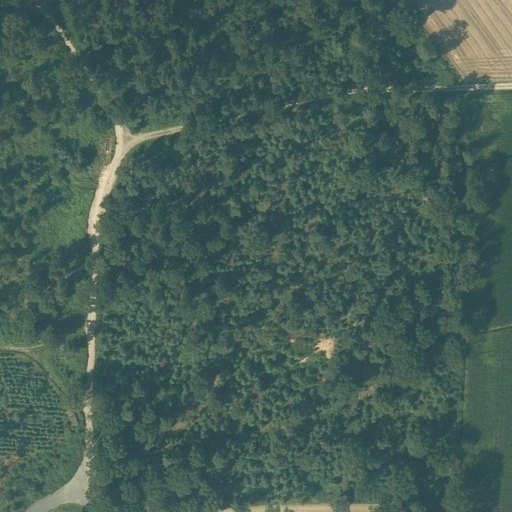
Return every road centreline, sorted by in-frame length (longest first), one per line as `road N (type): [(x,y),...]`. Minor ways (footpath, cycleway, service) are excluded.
road 1 (track): [(0,4),(40,4),(116,116),(120,137),(94,211),(91,485)]
road 2 (track): [(120,137),(352,88),(511,85)]
